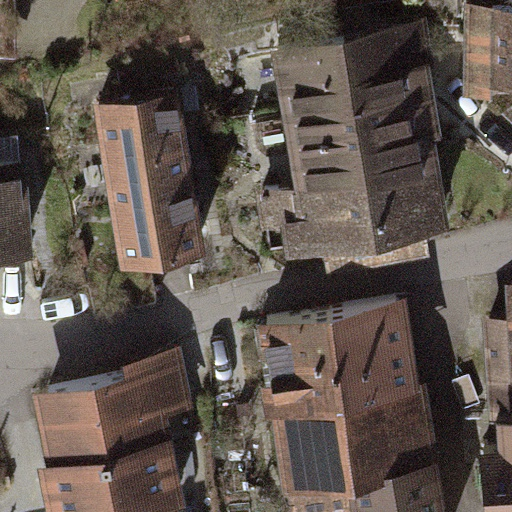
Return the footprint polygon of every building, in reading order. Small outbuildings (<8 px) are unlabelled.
[(511,0),(467,0),(465,74),(492,75),(492,64),(511,64),(511,0)] [(410,19),(280,41),(304,179),(263,185),(273,241),(342,229),(443,212),(424,101),(410,19)] [(176,86),(98,99),(109,167),(187,154),(176,86)] [(0,241),(29,238),(18,124),(0,125),(0,241)] [(187,154),(109,167),(123,249),(201,236),(187,154)] [(360,402),(370,464),(424,456),(399,293),(334,304),(345,390),(360,402)] [(281,399),(345,390),(334,304),(268,313),(281,399)] [(511,323),(492,326),(496,364),(505,363),(510,411),(511,410),(511,323)] [(35,384),(56,511),(188,490),(174,405),(196,401),(186,343),(125,353),(128,368),(35,384)] [(345,390),(281,399),(297,511),(340,511),(362,509),(355,467),(370,464),(360,402),(345,390)] [(487,440),(491,511),(496,511),(511,511),(511,410),(510,411),(511,438),(487,440)] [(362,509),(362,511),(440,511),(434,472),(427,473),(424,456),(370,464),(355,467),(362,509)]
